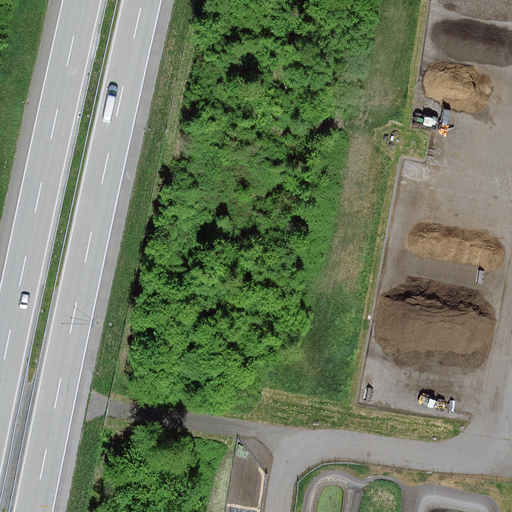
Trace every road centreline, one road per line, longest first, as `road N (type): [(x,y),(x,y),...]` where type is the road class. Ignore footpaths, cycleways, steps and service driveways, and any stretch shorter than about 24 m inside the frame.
road 1 (motorway): [(34,511),(142,0)]
road 2 (motorway): [(82,0),(0,385)]
